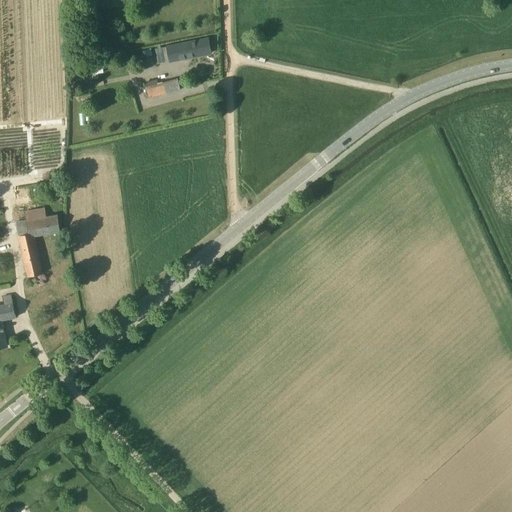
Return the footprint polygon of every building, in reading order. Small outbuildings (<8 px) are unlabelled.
[(211,53),(208,38),(167,46),(170,61),(211,53)] [(71,66),(73,81),(82,79),(80,64),(71,66)] [(180,89),(178,82),(159,87),(157,79),(145,82),(149,97),(180,89)] [(33,234),(60,231),(57,215),(46,217),(44,207),(25,210),(27,220),(16,222),(18,235),(28,276),(42,273),(33,234)] [(2,320),(16,317),(11,294),(2,297),(4,304),(0,305),(0,347),(8,346),(2,320)]
